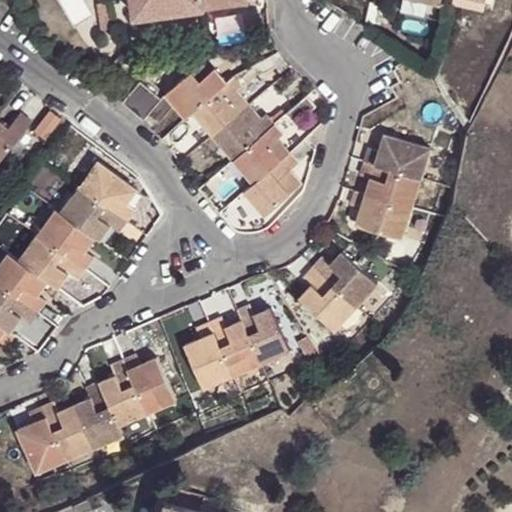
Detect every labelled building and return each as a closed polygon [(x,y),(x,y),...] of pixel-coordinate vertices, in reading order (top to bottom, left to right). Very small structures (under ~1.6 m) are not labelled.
[(249,0),(248,0),(134,0),(136,14),(249,0)] [(511,67),(503,62),(486,94),(511,107),(511,67)] [(124,102),(145,120),(149,114),(161,124),(177,104),(188,117),(196,111),(255,182),(246,190),(266,214),(303,184),(292,170),(291,170),(279,179),(271,170),(291,153),(279,139),(284,135),(267,114),(262,118),(239,90),(244,86),(235,76),(228,82),(217,68),(212,73),(203,63),(168,92),(163,98),(142,81),(124,102)] [(318,108),(308,97),(287,115),(297,126),(318,108)] [(53,111),(38,131),(49,139),(63,119),(53,111)] [(6,132),(0,126),(0,163),(30,127),(18,117),(6,132)] [(356,225),(402,239),(411,209),(430,149),(385,135),(380,151),(370,148),(361,175),(371,178),(366,194),(356,191),(352,205),(362,208),(356,225)] [(291,153),(271,170),(279,179),(291,170),(292,170),(300,164),(291,153)] [(101,160),(63,210),(59,207),(21,258),(50,279),(60,287),(70,272),(71,272),(58,262),(74,242),(86,251),(87,250),(97,236),(101,239),(112,225),(112,224),(100,215),(116,194),(128,203),(129,203),(139,189),(101,160)] [(116,194),(100,215),(112,224),(112,225),(120,231),(137,209),(129,203),(128,203),(116,194)] [(71,272),(70,272),(78,279),(95,256),(87,250),(86,251),(74,242),(58,262),(71,272)] [(0,336),(8,326),(12,329),(22,315),(23,315),(10,305),(26,285),(38,294),(39,293),(50,279),(21,258),(11,250),(0,265),(0,336)] [(311,285),(299,297),(334,330),(377,284),(343,252),(331,264),(323,257),(304,278),(311,285)] [(22,315),(31,322),(47,299),(39,293),(38,294),(26,285),(10,305),(23,315),(22,315)] [(237,310),(241,320),(242,319),(248,333),(259,329),(253,314),(254,314),(250,304),(237,310)] [(200,337),(184,344),(202,388),(289,351),(270,307),(254,314),(253,314),(259,329),(248,333),(242,319),(241,320),(226,326),(225,326),(231,341),(219,346),(213,331),(200,337)] [(196,327),(200,337),(213,331),(219,346),(231,341),(225,326),(226,326),(222,316),(196,327)] [(8,326),(0,336),(0,338),(8,344),(16,333),(12,329),(8,326)] [(110,364),(114,374),(115,373),(121,387),(133,382),(127,368),(140,363),(136,353),(110,364)] [(114,374),(98,380),(102,390),(108,404),(117,424),(145,412),(175,399),(156,356),(140,363),(127,368),(133,382),(121,387),(115,373),(114,374)] [(86,386),(90,395),(91,395),(97,409),(108,404),(102,390),(98,380),(86,386)] [(32,420),(16,427),(34,470),(121,434),(117,424),(108,404),(97,409),(91,395),(90,395),(58,409),(57,409),(63,424),(51,429),(45,414),(32,420)] [(28,410),(32,420),(45,414),(51,429),(63,424),(57,409),(58,409),(53,399),(28,410)] [(172,483),(167,497),(221,511),(234,511),(238,501),(172,483)] [(221,511),(167,497),(163,511),(221,511)] [(71,506),(74,511),(81,511),(89,509),(85,500),(71,506)]
